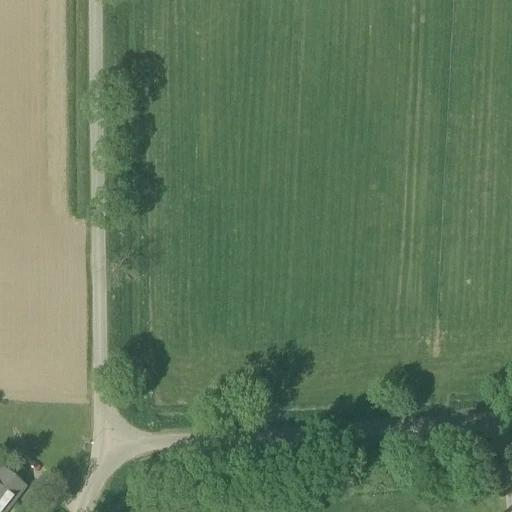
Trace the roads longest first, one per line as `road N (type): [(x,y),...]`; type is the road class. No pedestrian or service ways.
road 1 (unclassified): [(103,450),(95,0)]
road 2 (unclassified): [(103,450),(511,425)]
